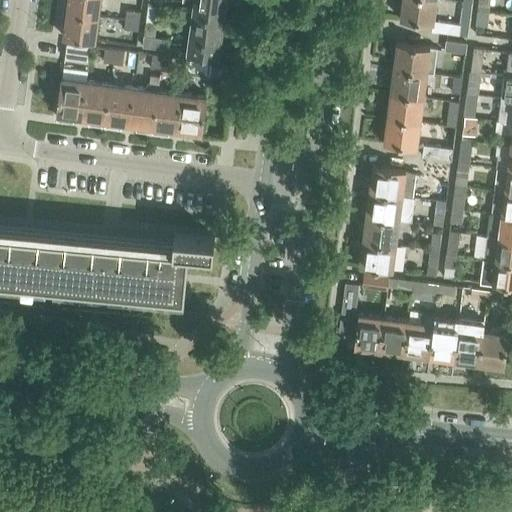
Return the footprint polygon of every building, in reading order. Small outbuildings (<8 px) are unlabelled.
[(64,0),(63,11),(99,15),(101,0),(64,0)] [(472,0),(469,0),(461,0),(458,21),(433,18),(435,0),(402,0),(400,17),(433,21),(432,30),(438,31),(438,30),(468,34),(472,0)] [(195,1),(191,26),(222,30),(225,5),(195,1)] [(126,7),(125,17),(139,19),(140,9),(126,7)] [(486,25),(488,10),(476,8),(474,23),(486,25)] [(99,15),(63,11),(61,25),(64,26),(63,35),(96,39),(99,15)] [(138,29),(139,19),(125,17),(123,27),(138,29)] [(146,20),(144,32),(154,33),(156,21),(146,20)] [(187,50),(187,51),(219,55),(222,30),(191,26),(188,50),(187,50)] [(445,49),(466,51),(467,41),(446,38),(445,48),(445,49)] [(91,44),(67,41),(64,57),(89,61),(91,44)] [(434,72),(437,47),(437,46),(397,41),(394,66),(428,70),(427,71),(434,72)] [(103,60),(112,62),(114,47),(105,46),(103,60)] [(124,49),(114,47),(112,62),(122,63),(124,49)] [(152,67),(161,68),(163,54),(154,53),(152,67)] [(173,55),(163,54),(161,68),(171,70),(173,55)] [(184,72),(209,75),(209,74),(211,60),(186,57),(184,72)] [(471,60),(469,69),(481,71),(482,62),(471,60)] [(394,66),(390,91),(424,96),(427,71),(428,70),(394,66)] [(469,69),(466,92),(478,94),(481,71),(469,69)] [(151,72),(149,87),(134,85),(129,123),(137,124),(137,127),(153,129),(159,88),(161,73),(151,72)] [(453,74),(450,90),(460,91),(463,75),(453,74)] [(511,74),(508,74),(505,74),(502,97),(503,97),(511,98),(511,74)] [(87,78),(62,75),(57,113),(58,113),(58,117),(73,119),(73,115),(81,116),(87,78)] [(89,121),(104,123),(110,81),(87,78),(81,116),(89,118),(89,121)] [(121,122),(129,123),(134,85),(110,81),(104,123),(120,125),(121,122)] [(169,128),(178,129),(183,91),(159,88),(153,129),(168,131),(169,128)] [(203,118),(206,94),(183,91),(178,129),(201,132),(202,129),(205,130),(207,119),(207,118),(203,118)] [(387,116),(420,120),(424,96),(390,91),(387,116)] [(466,92),(465,103),(477,105),(478,94),(466,92)] [(511,98),(503,97),(500,120),(511,121),(511,98)] [(447,107),(445,124),(456,125),(458,108),(447,107)] [(475,116),(463,114),(461,132),(476,134),(478,116),(475,116)] [(384,141),(417,145),(420,120),(387,116),(384,141)] [(511,121),(500,120),(499,119),(497,131),(511,132),(511,138),(511,145),(511,144),(511,121)] [(460,138),(458,152),(470,154),(472,139),(460,138)] [(510,156),(508,167),(511,167),(511,144),(511,145),(500,143),(498,155),(510,156)] [(424,144),(422,156),(451,159),(453,148),(424,144)] [(457,160),(455,177),(467,178),(469,162),(457,160)] [(438,181),(448,182),(451,166),(425,162),(423,174),(439,176),(438,181)] [(373,164),(369,189),(412,194),(415,171),(406,168),(373,164)] [(496,189),(505,190),(511,191),(511,167),(508,167),(499,166),(496,189)] [(454,183),(453,194),(465,196),(466,184),(454,183)] [(369,189),(366,214),(399,219),(411,220),(415,195),(412,194),(369,189)] [(493,212),(502,213),(511,214),(511,191),(505,190),(496,189),(493,212)] [(433,215),(444,217),(446,199),(436,197),(433,215)] [(461,221),(463,207),(451,206),(449,220),(461,221)] [(489,211),(486,234),(511,236),(511,214),(502,213),(493,212),(489,211)] [(363,239),(395,243),(399,219),(366,214),(363,239)] [(0,275),(184,294),(188,255),(189,247),(213,250),(215,236),(174,232),(174,238),(0,221),(0,275)] [(448,229),(447,240),(459,242),(460,231),(448,229)] [(431,231),(429,247),(440,249),(442,233),(431,231)] [(511,236),(486,234),(483,257),(497,258),(511,260),(511,236)] [(363,239),(359,264),(392,268),(395,243),(363,239)] [(429,247),(427,263),(438,264),(440,249),(429,247)] [(445,252),(444,263),(456,265),(457,253),(445,252)] [(483,257),(480,280),(511,284),(511,260),(497,258),(483,257)] [(362,284),(388,287),(389,275),(364,272),(362,284)] [(406,277),(389,275),(388,287),(404,290),(406,277)] [(413,291),(412,300),(436,303),(438,291),(439,282),(415,279),(413,291)] [(439,282),(438,291),(454,293),(455,284),(439,282)] [(472,286),(470,295),(488,298),(489,288),(472,286)] [(504,300),(505,291),(489,288),(488,298),(504,300)] [(409,319),(405,352),(429,355),(435,313),(422,311),(423,309),(411,308),(409,319)] [(343,310),(341,325),(353,327),(355,311),(343,310)] [(358,312),(356,332),(354,345),(380,348),(384,315),(358,312)] [(435,313),(429,355),(454,358),(460,316),(435,313)] [(409,319),(384,315),(380,348),(405,352),(409,319)] [(479,362),(484,329),(485,320),(460,316),(454,358),(479,362)] [(484,329),(479,362),(504,365),(505,354),(508,332),(484,329)]
